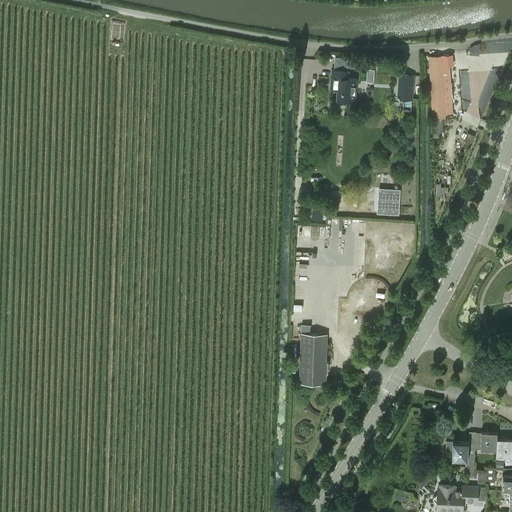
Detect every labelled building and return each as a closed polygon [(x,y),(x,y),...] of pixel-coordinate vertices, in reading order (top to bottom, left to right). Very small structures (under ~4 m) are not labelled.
[(453,64),(452,54),(428,55),(432,116),(433,116),(433,136),(441,136),(441,115),(453,115),(450,64),(453,64)] [(352,69),(353,59),(334,57),(334,63),(347,64),(347,68),(352,69)] [(347,101),(347,99),(355,100),(356,78),(347,78),(348,70),(332,69),(331,88),(338,89),(337,98),(339,98),(339,101),(347,101)] [(414,74),(399,73),(397,99),(412,100),(414,74)] [(379,187),(377,212),(399,214),(400,189),(379,187)] [(321,207),(313,206),(313,218),(322,218),(322,214),(320,214),(321,207)] [(300,357),(326,358),(327,333),(310,332),(310,324),(301,324),(300,357)] [(325,384),(326,358),(300,357),(299,383),(325,384)] [(453,439),(453,440),(447,440),(446,452),(452,452),(452,457),(468,458),(468,463),(465,463),(465,470),(474,470),(474,448),(475,448),(475,431),(475,441),(468,441),(468,440),(453,439)] [(497,437),(497,431),(481,431),(481,432),(475,431),(475,448),(481,448),(496,449),(497,437)] [(511,437),(497,437),(496,449),(496,455),(511,455),(511,437)] [(495,481),(495,467),(486,467),(486,471),(486,479),(486,481),(495,481)] [(502,473),(502,489),(510,489),(511,489),(511,467),(503,467),(502,467),(502,473)] [(420,469),(419,488),(440,469),(420,469)] [(438,494),(434,498),(437,502),(437,509),(463,510),(463,501),(465,499),(477,500),(478,486),(463,485),(463,487),(455,486),(455,485),(440,484),(440,487),(438,487),(438,494)]
